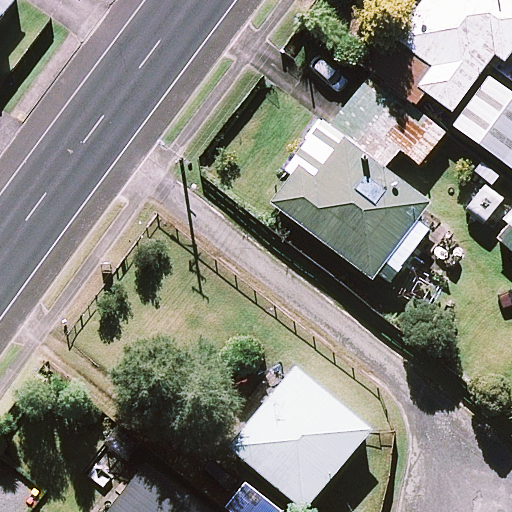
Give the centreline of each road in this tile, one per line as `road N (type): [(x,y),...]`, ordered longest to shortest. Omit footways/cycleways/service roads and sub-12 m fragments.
road 1 (residential): [(89,129),(421,392),(471,511)]
road 2 (tertiary): [(89,129),(188,0)]
road 3 (tertiary): [(0,255),(89,129)]
